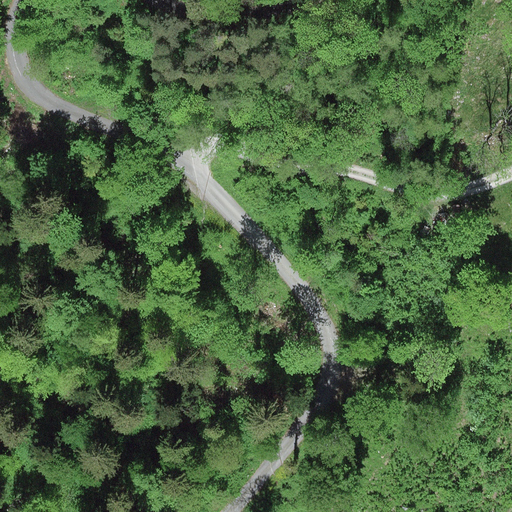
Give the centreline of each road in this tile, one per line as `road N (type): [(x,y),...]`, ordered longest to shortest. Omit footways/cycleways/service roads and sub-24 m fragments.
road 1 (unclassified): [(228,511),(321,402),(331,376),(328,339),(277,259),(178,161),(28,85),(13,41),(25,0)]
road 2 (track): [(178,161),(209,145),(236,145),(281,164),(439,194),(511,174)]
road 3 (unclassified): [(163,0),(249,18),(305,0)]
